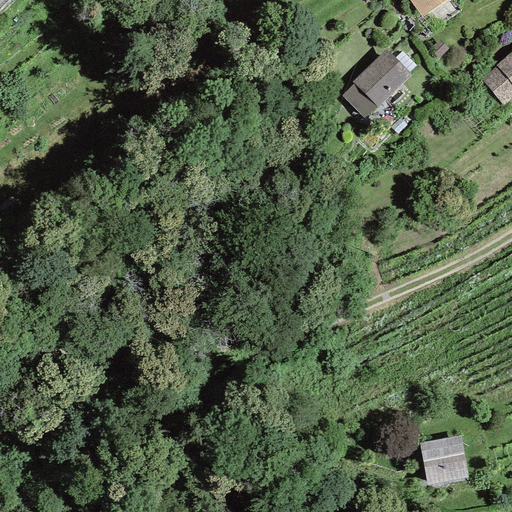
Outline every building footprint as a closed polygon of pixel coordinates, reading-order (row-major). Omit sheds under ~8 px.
[(446,0),(410,0),(421,16),(446,0)] [(479,79),(500,105),(511,95),(511,37),(510,40),(511,41),(511,50),(493,65),(494,66),(479,79)] [(394,59),(385,50),(352,82),(354,84),(342,96),(365,118),(410,74),(409,73),(394,59)] [(394,59),(409,73),(416,66),(401,52),(394,59)] [(467,479),(459,435),(419,442),(427,486),(467,479)]
